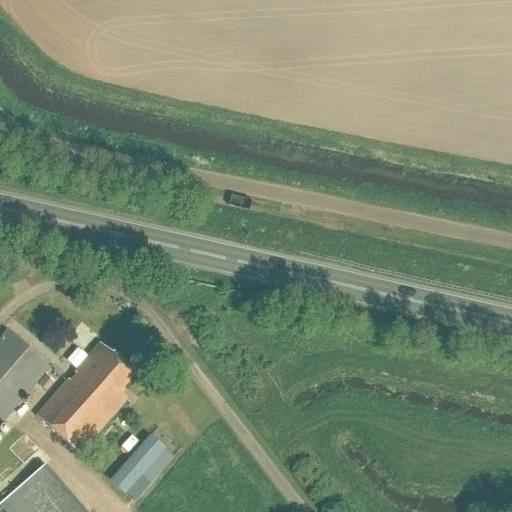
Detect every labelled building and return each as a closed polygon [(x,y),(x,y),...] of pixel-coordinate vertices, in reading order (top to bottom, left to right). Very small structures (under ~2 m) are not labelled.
[(6,332),(0,338),(0,425),(49,369),(6,332)] [(119,393),(135,375),(99,345),(35,419),(78,456),(127,400),(119,393)] [(45,377),(38,387),(45,393),(53,384),(45,377)] [(149,438),(109,483),(124,497),(164,452),(149,438)] [(83,511),(44,467),(0,504),(0,509),(2,511),(83,511)]
